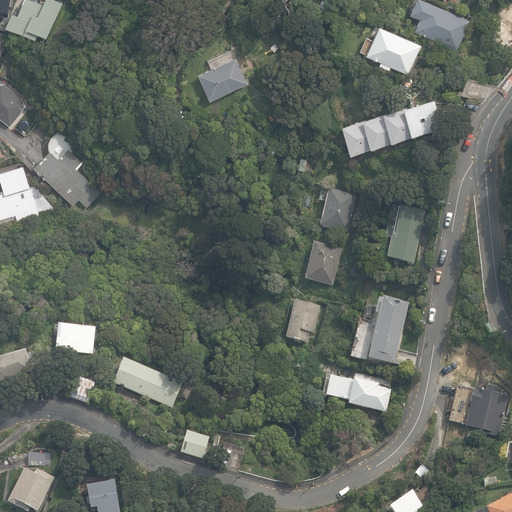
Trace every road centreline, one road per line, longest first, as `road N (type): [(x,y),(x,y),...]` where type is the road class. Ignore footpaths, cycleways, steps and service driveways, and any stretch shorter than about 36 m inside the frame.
road 1 (residential): [(0,420),(28,412),(78,416),(163,461),(285,499),(360,480),(399,450),(422,408),(462,178),(489,135)]
road 2 (residential): [(511,323),(498,288),(489,135)]
